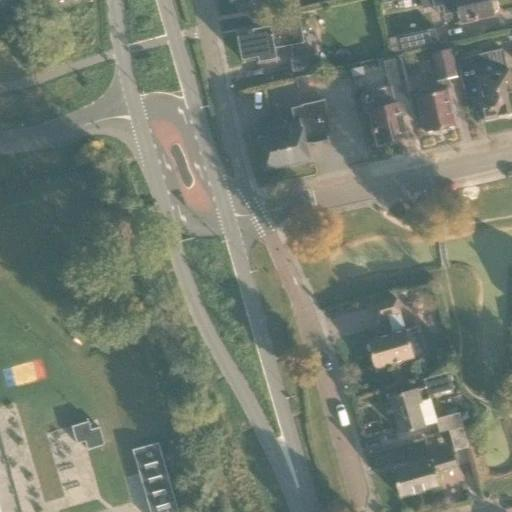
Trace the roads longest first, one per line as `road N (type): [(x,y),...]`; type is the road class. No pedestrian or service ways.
road 1 (primary): [(165,208),(204,325),(302,502)]
road 2 (unclassified): [(228,224),(511,154)]
road 3 (primary): [(302,502),(228,224)]
road 4 (residential): [(361,511),(307,330)]
road 5 (residential): [(234,158),(201,0)]
road 6 (unclassified): [(0,140),(137,110)]
road 7 (primary): [(199,124),(164,0)]
